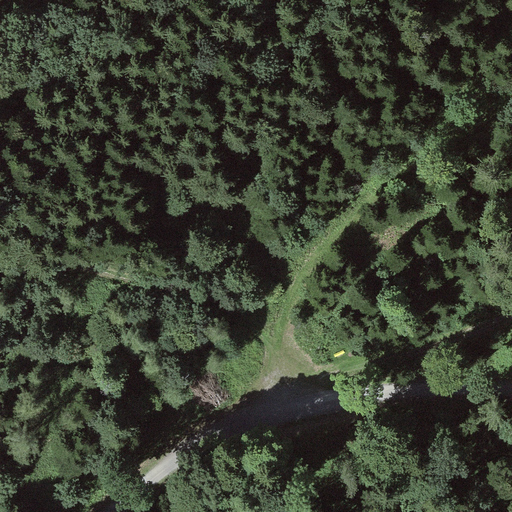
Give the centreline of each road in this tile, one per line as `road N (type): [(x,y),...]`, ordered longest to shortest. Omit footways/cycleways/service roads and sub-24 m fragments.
road 1 (track): [(511,390),(302,397),(152,474),(113,511)]
road 2 (track): [(302,397),(511,296)]
